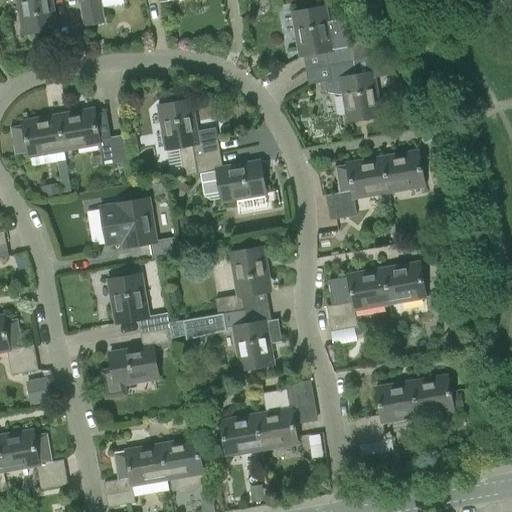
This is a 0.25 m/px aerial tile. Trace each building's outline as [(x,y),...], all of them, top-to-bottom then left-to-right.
[(17,0),(24,34),(55,29),(49,0),(17,0)] [(79,0),(84,26),(103,23),(99,0),(79,0)] [(326,52),(329,66),(363,60),(379,49),(369,34),(351,46),(348,46),(344,19),(326,22),(324,7),(293,13),(300,56),(326,52)] [(363,60),(329,66),(331,80),(324,81),(324,82),(326,93),(344,96),(348,122),(380,117),(372,74),(392,71),(394,75),(395,74),(379,49),(363,60)] [(180,147),(185,176),(196,174),(194,159),(219,155),(215,128),(195,132),(189,101),(158,106),(165,150),(180,147)] [(93,110),(58,116),(64,150),(98,144),(102,167),(115,165),(110,138),(109,138),(105,113),(94,115),(93,110)] [(28,156),(64,150),(58,116),(22,122),(23,125),(10,127),(14,155),(27,153),(28,156)] [(415,117),(403,118),(405,129),(416,127),(415,117)] [(123,136),(110,138),(115,165),(127,163),(126,156),(123,140),(123,136)] [(135,138),(123,140),(126,156),(138,154),(135,138)] [(418,152),(382,158),(388,192),(424,186),(418,152)] [(196,174),(185,176),(216,171),(221,201),(264,194),(259,162),(222,169),(219,155),(194,159),(196,174)] [(325,196),(327,208),(354,204),(353,199),(388,192),(382,158),(334,167),(339,193),(325,196)] [(65,161),(57,163),(62,190),(63,196),(71,194),(70,189),(65,161)] [(179,182),(172,192),(181,199),(189,189),(179,182)] [(163,183),(152,185),(154,195),(165,194),(163,183)] [(56,185),(39,188),(42,201),(58,198),(56,185)] [(116,205),(96,208),(104,252),(123,248),(141,245),(149,244),(152,259),(171,255),(178,254),(175,239),(155,243),(153,230),(152,226),(148,199),(136,202),(116,205)] [(356,216),(354,204),(327,208),(329,221),(356,216)] [(215,300),(218,315),(243,311),(241,297),(269,292),(269,289),(274,282),(266,277),(261,248),(230,254),(238,296),(215,300)] [(24,256),(14,259),(18,271),(28,268),(24,256)] [(419,263),(383,270),(389,303),(425,297),(419,263)] [(333,306),(326,307),(329,320),(355,315),(354,309),(389,303),(383,270),(347,276),(348,277),(328,281),(333,306)] [(137,320),(140,334),(169,329),(168,324),(166,314),(147,318),(140,275),(108,281),(116,324),(137,320)] [(218,315),(168,324),(169,329),(171,340),(185,336),(186,341),(226,331),(225,330),(233,328),(240,371),(252,369),(272,365),(268,345),(280,342),(280,343),(281,343),(277,321),(278,320),(277,319),(270,321),(264,322),(246,325),(243,311),(218,315)] [(355,315),(329,320),(331,332),(357,327),(355,315)] [(0,351),(6,350),(8,363),(35,358),(33,346),(22,347),(17,320),(3,322),(2,317),(0,317),(0,351)] [(169,329),(140,334),(142,349),(109,355),(111,370),(100,372),(105,399),(125,396),(123,385),(157,379),(152,348),(172,345),(171,340),(169,329)] [(451,329),(444,337),(450,342),(457,334),(451,329)] [(35,358),(8,363),(10,375),(37,370),(35,358)] [(447,376),(411,382),(417,416),(453,409),(450,394),(447,376)] [(48,377),(26,381),(30,407),(53,402),(48,377)] [(309,381),(282,385),(283,389),(285,398),(312,394),(309,381)] [(411,382),(376,388),(381,415),(354,420),(356,432),(383,428),(382,422),(417,416),(411,382)] [(265,414),(255,415),(261,449),(297,443),(291,409),(314,406),(312,394),(285,398),(283,389),(262,393),(265,414)] [(460,393),(450,394),(453,409),(462,408),(460,393)] [(261,449),(255,415),(220,421),(226,455),(261,449)] [(383,428),(356,432),(359,444),(385,440),(383,428)] [(0,456),(3,471),(36,465),(38,477),(65,473),(62,460),(52,462),(47,433),(33,436),(32,431),(0,437),(0,456)] [(196,438),(161,445),(166,478),(202,472),(196,438)] [(385,440),(359,444),(361,458),(394,452),(391,439),(385,440)] [(103,482),(105,496),(132,491),(131,485),(166,478),(161,445),(113,453),(117,479),(103,482)] [(368,459),(350,462),(354,491),(371,489),(368,459)] [(316,470),(306,480),(317,490),(327,479),(316,470)] [(65,473),(38,477),(40,490),(67,485),(65,473)] [(263,486),(249,488),(251,503),(265,501),(263,486)] [(132,491),(105,496),(107,507),(134,502),(132,491)] [(6,497),(0,497),(0,511),(8,510),(6,497)] [(213,511),(212,500),(200,502),(201,511),(213,511)]
